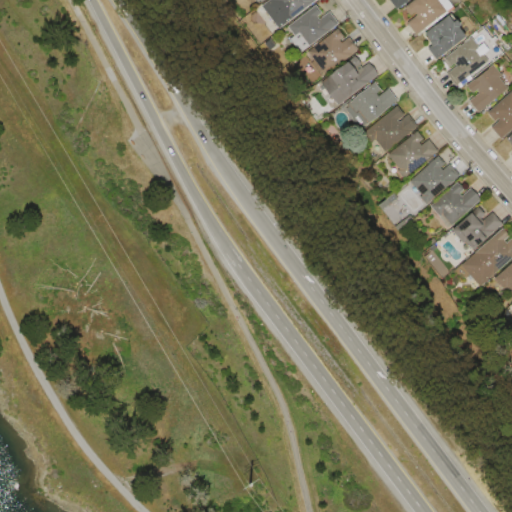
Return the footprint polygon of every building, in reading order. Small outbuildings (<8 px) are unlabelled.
[(252,7),(260,0),(308,0),(270,30),(252,7)] [(400,0),(396,4),(395,3),(392,6),(393,6),(388,11),(378,0),(400,0)] [(387,0),(394,9),(406,0),(387,0)] [(403,0),(435,0),(443,9),(437,14),(436,12),(426,20),(428,22),(409,37),(398,23),(403,19),(401,17),(397,12),(396,6),(403,0)] [(306,5),(312,14),(308,17),(310,20),(320,12),(330,25),(298,49),(280,25),(306,5)] [(457,38),(444,48),(444,47),(427,60),(421,55),(419,50),(423,47),(414,36),(423,29),(422,28),(436,17),(441,24),(444,21),(457,38)] [(328,29),(334,37),(330,41),(332,44),(340,38),(342,41),(340,43),(347,51),(306,82),(299,73),(304,70),(300,65),(305,62),(298,53),(328,29)] [(436,59),(462,39),(471,50),(468,52),(471,55),(473,53),(480,62),(448,87),(438,74),(448,66),(447,64),(442,68),(436,59)] [(370,76),(324,111),(315,98),(318,95),(311,85),(319,79),(318,77),(324,71),(336,63),(346,75),(360,64),(370,76)] [(483,65),(493,77),(491,79),(500,90),(472,114),(466,108),(462,102),(472,94),(469,91),(464,95),(458,86),(465,80),(466,81),(480,69),(479,68),(483,65)] [(390,101),(353,130),(335,108),(349,96),(365,84),(372,92),(367,95),(369,98),(380,90),(390,101)] [(511,124),(494,140),(484,129),(489,125),(479,114),(505,91),(511,98),(511,124)] [(410,127),(376,154),(367,142),(363,145),(354,134),(388,107),(396,117),(399,115),(401,118),(402,118),(410,127)] [(511,127),(511,159),(496,141),(511,127)] [(379,156),(409,132),(416,140),(411,143),(414,146),(421,140),(431,152),(396,181),(388,171),(390,170),(379,156)] [(430,158),(437,165),(432,169),(435,172),(443,165),(453,176),(419,206),(399,184),(430,158)] [(422,207),(450,183),(457,191),(452,195),(454,197),(463,189),(474,202),(467,208),(465,206),(442,225),(434,215),(431,218),(422,207)] [(440,232),(462,214),(469,222),(473,219),(475,222),(485,213),(496,226),(463,253),(454,242),(451,245),(440,232)] [(511,240),(511,253),(476,283),(469,274),(461,281),(450,267),(499,227),(506,235),(507,234),(511,240)] [(511,294),(500,305),(482,283),(511,256),(511,294)] [(511,298),(511,313),(508,317),(501,308),(511,298)]
